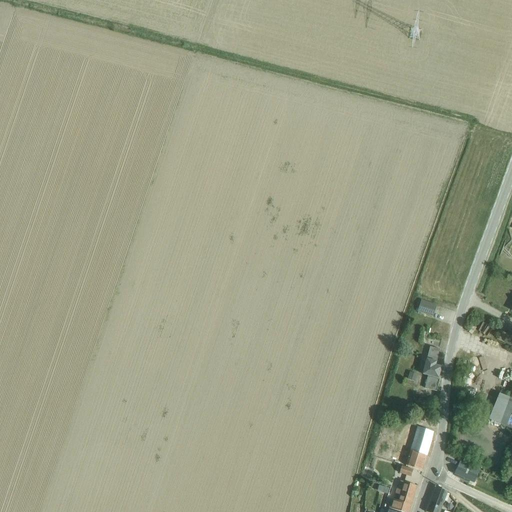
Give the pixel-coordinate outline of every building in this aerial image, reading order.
[(417,312),(433,317),(435,311),(437,305),(421,300),(417,312)] [(497,339),(511,347),(511,336),(502,331),(497,339)] [(423,375),(439,379),(441,367),(436,365),(440,350),(430,347),(423,375)] [(405,379),(414,381),(416,374),(407,372),(405,379)] [(425,388),(436,391),(439,380),(428,377),(425,388)] [(500,394),(489,420),(511,428),(511,387),(508,397),(500,394)] [(407,465),(404,475),(408,476),(406,482),(406,483),(417,486),(419,480),(422,470),(426,456),(431,442),(431,441),(433,432),(418,427),(406,464),(407,465)] [(457,468),(454,474),(474,483),(480,471),(481,470),(461,460),(457,468)] [(392,499),(389,511),(393,511),(409,511),(411,506),(417,486),(404,482),(401,481),(399,487),(397,486),(395,494),(400,495),(398,501),(392,499)] [(440,511),(445,501),(447,493),(448,492),(437,486),(426,511),(440,511)]
